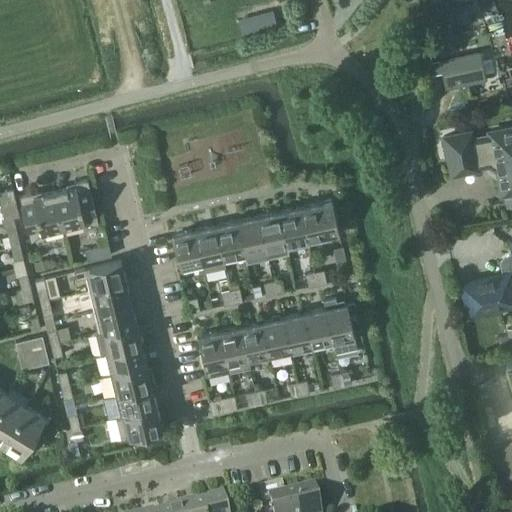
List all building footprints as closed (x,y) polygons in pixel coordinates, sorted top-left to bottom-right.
[(471,0),(432,0),(437,19),(449,16),(447,5),(471,0)] [(273,10),(239,19),(243,35),(278,26),(273,10)] [(450,23),(425,29),(427,40),(453,35),(450,23)] [(486,78),(481,50),(431,61),(433,73),(444,70),(447,86),(486,78)] [(471,129),(445,134),(453,172),(479,167),(478,164),(489,161),(485,168),(495,175),(499,168),(504,190),(511,188),(511,127),(492,131),(493,134),(473,138),(471,129)] [(75,184),(55,189),(64,226),(85,221),(98,224),(100,223),(88,177),(76,180),(74,180),(75,184)] [(0,190),(0,199),(1,204),(16,200),(13,188),(7,189),(0,190)] [(42,232),(64,226),(55,189),(34,194),(33,190),(19,194),(31,240),(32,240),(42,232)] [(331,198),(323,199),(302,204),(310,241),(331,236),(330,231),(338,229),(331,198)] [(19,215),(16,200),(1,204),(4,217),(13,215),(14,217),(19,215)] [(310,241),(302,204),(280,209),(287,240),(289,247),(310,243),(310,241)] [(287,240),(280,209),(259,213),(266,245),(268,255),(290,251),(289,247),(287,240)] [(266,245),(259,213),(238,218),(245,250),(246,254),(247,260),(268,255),(266,245)] [(245,250),(238,218),(216,223),(224,259),(246,254),(245,250)] [(224,259),(216,223),(195,227),(203,264),(204,269),(226,265),(224,259)] [(182,268),(203,264),(195,227),(174,232),(182,268)] [(9,235),(11,246),(20,244),(17,231),(8,233),(9,235)] [(11,246),(9,235),(2,236),(5,248),(11,246)] [(511,236),(511,237),(511,240),(511,253),(508,255),(503,265),(505,272),(463,282),(469,311),(511,301),(511,236)] [(88,259),(112,253),(109,241),(85,247),(88,259)] [(23,257),(20,244),(11,246),(14,259),(23,257)] [(48,258),(34,261),(36,270),(50,266),(48,258)] [(125,279),(120,258),(84,267),(74,269),(76,277),(86,275),(89,288),(125,279)] [(325,267),(315,269),(318,282),(328,280),(325,267)] [(309,284),(318,282),(315,269),(306,271),(309,284)] [(302,272),(294,274),(297,286),(305,284),(302,272)] [(19,275),(22,288),(30,286),(27,273),(19,275)] [(44,276),(35,279),(40,300),(49,298),(44,276)] [(282,276),(273,278),(276,292),(285,290),(282,276)] [(267,294),(276,292),(273,278),(264,280),(267,294)] [(89,288),(94,309),(131,300),(125,279),(89,288)] [(260,284),(253,285),(255,296),(263,295),(260,284)] [(34,299),(30,286),(22,288),(25,301),(34,299)] [(240,286),(231,288),(234,301),(243,299),(240,286)] [(225,303),(234,301),(231,288),(222,290),(225,303)] [(191,310),(200,308),(198,295),(188,297),(191,310)] [(336,295),(325,298),(327,306),(335,342),(334,342),(336,350),(357,345),(356,338),(353,327),(361,325),(355,300),(338,303),(336,295)] [(53,311),(49,298),(40,300),(44,313),(53,311)] [(131,300),(94,309),(99,330),(100,330),(136,322),(131,300)] [(327,306),(305,310),(313,347),(334,342),(335,342),(327,306)] [(305,310),(284,315),(292,351),(313,347),(305,310)] [(32,331),(41,328),(38,315),(29,318),(32,331)] [(284,315),(263,319),(271,356),(292,351),(284,315)] [(249,360),(250,360),(271,356),(263,319),(241,324),(249,360)] [(99,330),(95,331),(100,353),(101,353),(105,352),(141,343),(136,322),(100,330),(99,330)] [(241,324),(220,329),(229,369),(251,365),(250,360),(249,360),(241,324)] [(508,333),(499,334),(501,346),(511,344),(511,326),(507,327),(508,333)] [(48,330),(51,342),(60,340),(57,328),(48,330)] [(207,374),(229,369),(220,329),(199,333),(207,374)] [(22,367),(48,361),(42,334),(16,341),(22,367)] [(63,353),(60,340),(51,342),(54,355),(63,353)] [(141,343),(105,352),(110,373),(146,364),(141,343)] [(146,364),(110,373),(115,394),(151,385),(155,384),(153,373),(149,374),(146,364)] [(349,368),(340,370),(343,383),(352,381),(349,368)] [(58,371),(61,385),(70,383),(67,369),(58,371)] [(334,385),(343,383),(340,370),(331,372),(334,385)] [(307,378),(298,380),(301,393),(310,391),(307,378)] [(298,380),(289,381),(292,395),(301,393),(298,380)] [(73,395),(70,383),(61,385),(64,397),(73,395)] [(151,385),(115,394),(120,414),(120,415),(157,406),(151,385)] [(265,387),(256,389),(259,402),(268,400),(265,387)] [(0,441),(21,454),(44,415),(0,388),(0,441)] [(250,404),(259,402),(256,389),(247,391),(250,404)] [(222,396),(213,398),(216,411),(225,409),(237,407),(234,393),(222,396)] [(120,414),(116,415),(116,416),(121,437),(162,427),(157,406),(120,415),(120,414)] [(68,413),(71,426),(71,427),(80,425),(77,411),(68,413)] [(80,425),(71,427),(71,426),(65,428),(68,441),(83,437),(80,425)] [(263,500),(268,498),(271,511),(320,511),(315,487),(286,494),(283,481),(260,487),(262,498),(263,500)] [(260,487),(243,491),(245,495),(252,493),(253,501),(262,498),(260,487)] [(210,500),(208,503),(202,504),(203,511),(226,511),(222,497),(210,500)]
